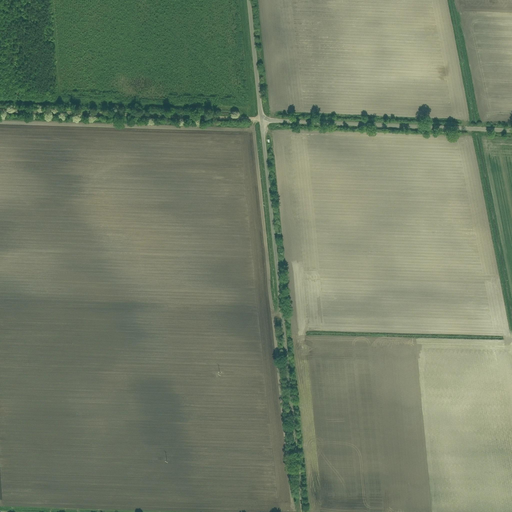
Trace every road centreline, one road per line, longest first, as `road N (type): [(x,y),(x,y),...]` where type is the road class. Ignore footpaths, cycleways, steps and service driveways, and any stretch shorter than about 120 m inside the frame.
road 1 (unclassified): [(261,119),(297,511)]
road 2 (unclassified): [(0,110),(261,119)]
road 3 (unclassified): [(261,119),(511,129)]
